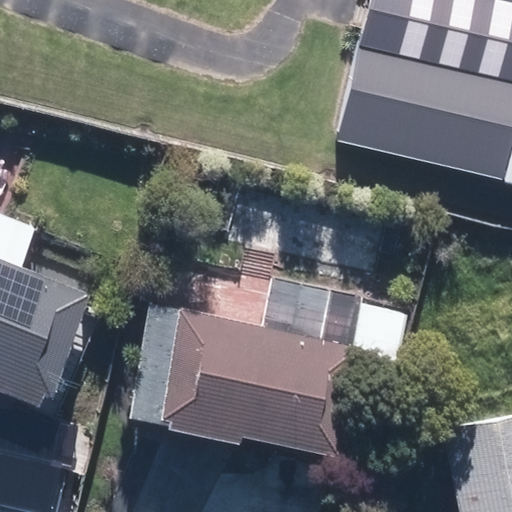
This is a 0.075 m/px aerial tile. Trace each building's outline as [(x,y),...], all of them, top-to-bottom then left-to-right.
[(511,81),(485,188),(511,194),(511,81)] [(79,279),(0,246),(0,361),(38,377),(79,279)] [(363,277),(273,262),(264,315),(355,330),(363,277)] [(190,282),(172,406),(296,424),(310,328),(249,319),(253,291),(190,282)] [(511,291),(497,291),(496,329),(511,329),(511,291)] [(511,511),(511,401),(442,413),(458,511),(511,511)]
